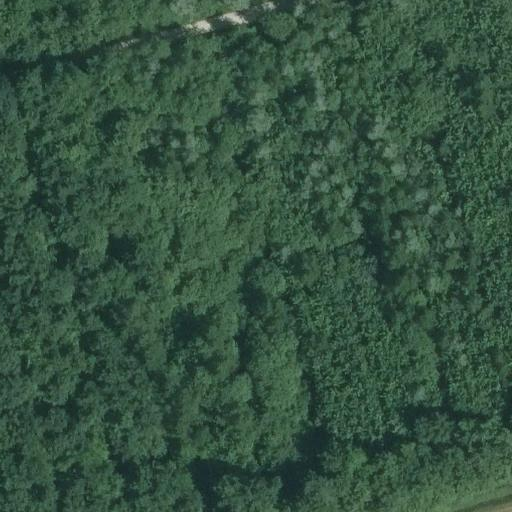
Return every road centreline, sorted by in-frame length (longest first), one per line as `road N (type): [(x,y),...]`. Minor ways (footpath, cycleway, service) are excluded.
road 1 (track): [(0,89),(301,0)]
road 2 (track): [(511,477),(395,511)]
